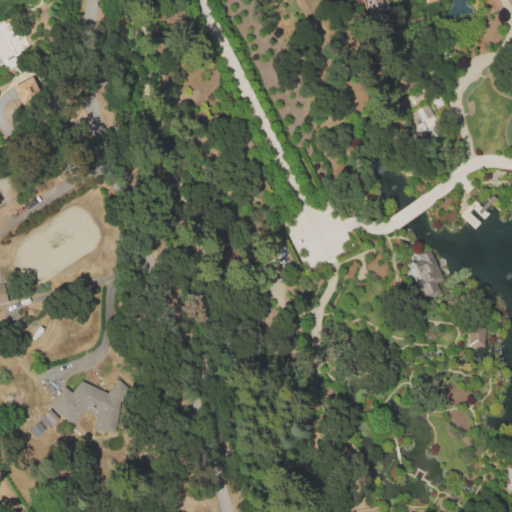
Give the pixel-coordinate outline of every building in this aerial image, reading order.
[(365,0),(369,13),(388,8),(386,0),(365,0)] [(33,76),(46,102),(24,113),(11,88),(33,76)] [(444,104),(430,111),(436,123),(415,133),(412,128),(421,123),(412,106),(405,110),(400,101),(426,88),(430,95),(439,90),(443,98),(441,99),(444,104)] [(429,250),(439,275),(420,283),(409,258),(429,250)] [(469,346),(470,326),(486,327),(485,347),(469,346)] [(81,381),(107,395),(118,380),(130,389),(121,402),(118,409),(117,433),(95,433),(95,417),(83,411),(73,425),(48,408),(62,388),(71,394),(81,381)]
